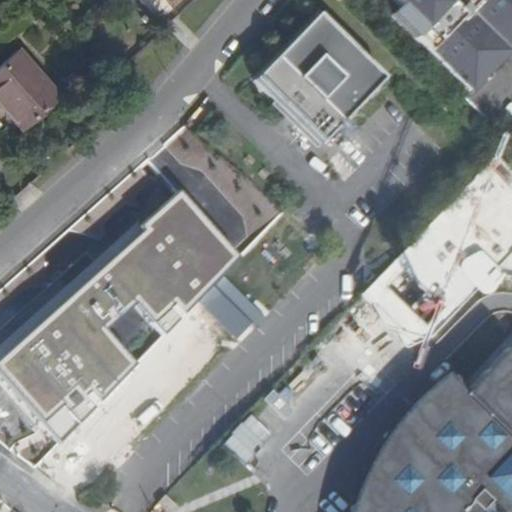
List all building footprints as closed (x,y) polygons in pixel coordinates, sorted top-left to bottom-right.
[(511,0),(387,0),(395,7),(387,16),(471,97),(511,54),(511,0)] [(387,79),(317,12),(249,83),(319,150),(387,79)] [(0,78),(24,56),(19,50),(0,68),(0,78)] [(52,86),(24,56),(0,78),(0,94),(10,105),(6,109),(15,119),(52,86)] [(52,86),(15,119),(23,128),(60,96),(52,86)] [(0,145),(0,168),(11,158),(0,145)] [(11,158),(0,168),(0,169),(12,158),(11,158)] [(146,304),(171,329),(199,300),(174,275),(146,304)] [(66,372),(44,352),(7,389),(29,411),(56,382),(66,372)] [(511,511),(511,364),(501,355),(461,396),(444,383),(399,422),(371,461),(352,495),(347,511),(511,511)] [(64,391),(60,387),(56,382),(29,411),(33,415),(37,418),(64,391)] [(64,391),(37,418),(60,441),(87,413),(64,391)]
